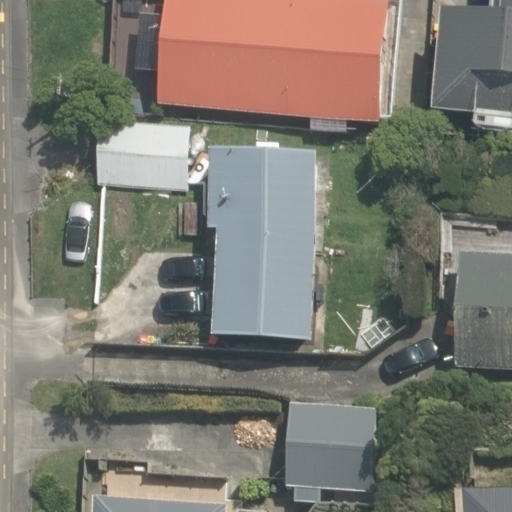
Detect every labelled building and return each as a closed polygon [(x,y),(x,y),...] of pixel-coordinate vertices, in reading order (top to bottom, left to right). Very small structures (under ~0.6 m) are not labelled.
[(398,11),(285,0),(165,0),(154,114),(385,138),(398,11)] [(511,135),(511,0),(493,0),(491,24),(438,19),(426,126),(511,135)] [(198,131),(103,127),(100,192),(195,196),(198,131)] [(313,167),(216,162),(207,353),(304,358),(313,167)] [(511,267),(466,265),(460,381),(511,383),(511,267)] [(373,405),(287,403),(284,488),(371,490),(373,405)] [(226,511),(226,510),(94,503),(93,511),(226,511)]
